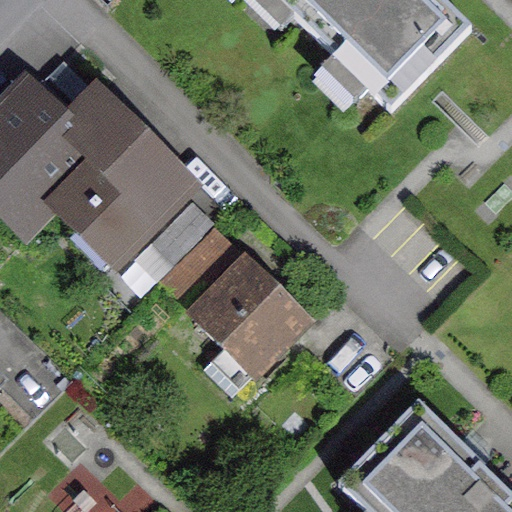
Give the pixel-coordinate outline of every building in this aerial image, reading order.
[(275,0),(391,113),(471,32),(438,0),(275,0)] [(25,68),(0,94),(0,218),(27,244),(57,214),(116,271),(202,182),(97,80),(68,109),(25,68)] [(190,207),(139,258),(159,278),(210,227),(190,207)] [(215,232),(163,284),(185,306),(237,253),(215,232)] [(249,266),(194,323),(252,379),(307,322),(249,266)] [(511,511),(511,497),(419,407),(339,488),(363,511),(511,511)]
